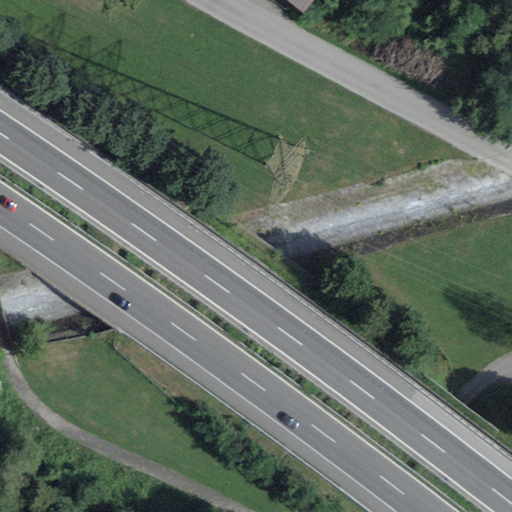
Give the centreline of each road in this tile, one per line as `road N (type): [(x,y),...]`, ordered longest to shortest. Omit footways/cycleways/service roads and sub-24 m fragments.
road 1 (motorway): [(511,508),(269,322),(0,143)]
road 2 (motorway): [(0,209),(421,511)]
road 3 (tertiary): [(209,0),(511,158)]
road 4 (unknown): [(226,511),(141,473),(44,404),(1,360)]
road 5 (track): [(511,364),(467,403),(375,511)]
